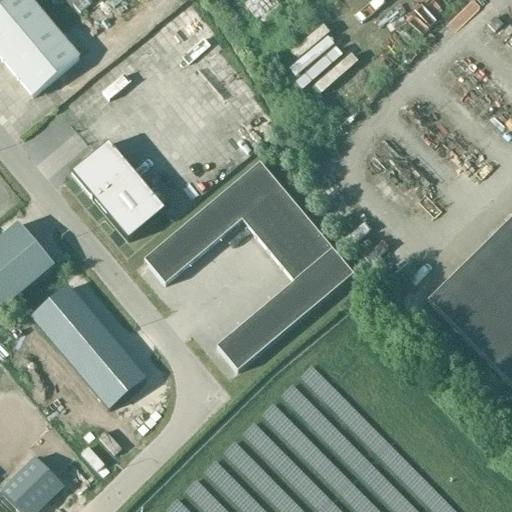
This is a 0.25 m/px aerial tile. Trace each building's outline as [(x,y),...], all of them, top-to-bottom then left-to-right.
[(27,0),(16,0),(0,13),(0,61),(33,101),(80,63),(27,0)] [(68,0),(81,14),(89,7),(83,0),(68,0)] [(464,0),(454,10),(462,18),(480,0),(464,0)] [(168,10),(154,20),(155,21),(134,36),(150,58),(185,34),(168,10)] [(502,28),(495,21),(487,28),(495,36),(502,28)] [(125,75),(146,61),(134,42),(113,56),(125,75)] [(178,87),(205,65),(199,57),(171,78),(178,87)] [(212,71),(202,76),(226,120),(236,115),(212,71)] [(221,126),(211,133),(184,95),(172,103),(169,99),(154,109),(164,123),(156,129),(166,143),(176,136),(186,149),(205,136),(211,145),(227,134),(221,126)] [(71,178),(128,245),(164,214),(108,147),(71,178)] [(353,279),(319,239),(259,167),(144,264),(165,289),(242,225),(293,286),(216,351),(237,376),(353,279)] [(168,207),(180,196),(168,183),(156,194),(168,207)] [(511,222),(427,306),(511,391),(511,222)] [(411,225),(398,237),(390,228),(364,251),(383,272),(421,236),(411,225)] [(18,227),(0,242),(0,316),(54,271),(18,227)] [(68,291),(31,322),(108,414),(145,383),(68,291)] [(35,462),(1,496),(16,511),(41,511),(64,490),(35,462)]
